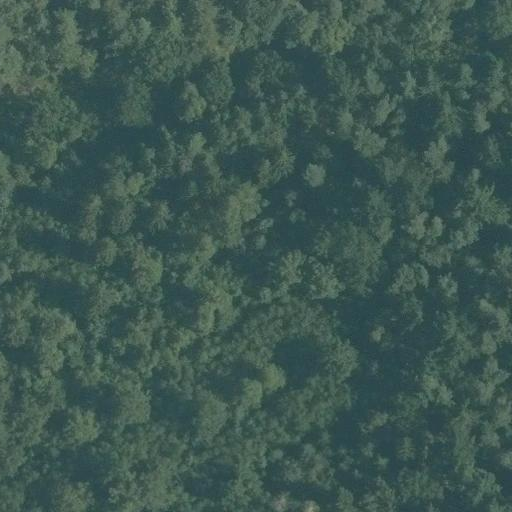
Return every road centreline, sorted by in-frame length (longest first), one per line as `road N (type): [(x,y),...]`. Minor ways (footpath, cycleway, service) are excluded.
road 1 (track): [(460,511),(315,63)]
road 2 (track): [(0,100),(315,63)]
road 3 (track): [(315,63),(511,42)]
